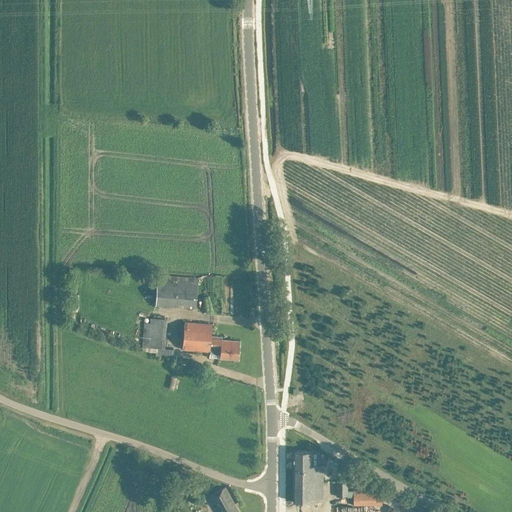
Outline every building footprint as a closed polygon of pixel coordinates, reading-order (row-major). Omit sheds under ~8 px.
[(158,275),(156,304),(196,307),(198,278),(158,275)] [(149,321),(143,321),(142,347),(165,348),(166,318),(149,317),(149,321)] [(212,324),(202,323),(185,321),(183,349),(220,352),(219,357),(228,358),(238,359),(239,340),(221,339),(222,336),(211,335),(212,324)] [(177,377),(171,376),(168,387),(174,389),(177,377)] [(310,465),(311,451),(293,451),(293,501),(322,502),(323,465),(310,465)] [(168,492),(177,497),(186,481),(176,476),(168,492)] [(337,482),(337,496),(347,496),(347,482),(337,482)] [(209,496),(213,503),(215,502),(220,511),(238,511),(225,486),(209,496)] [(382,490),(353,490),(353,504),(382,504),(382,490)]
